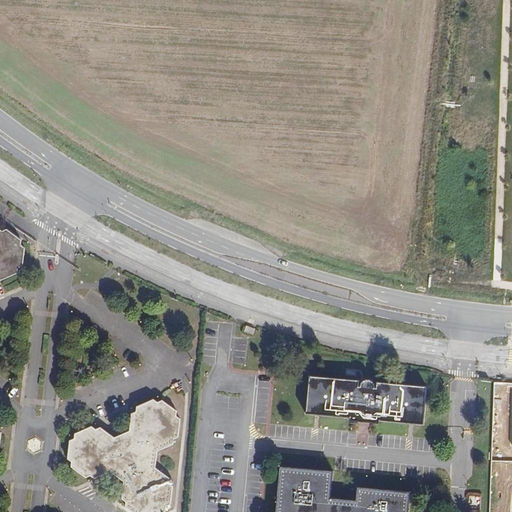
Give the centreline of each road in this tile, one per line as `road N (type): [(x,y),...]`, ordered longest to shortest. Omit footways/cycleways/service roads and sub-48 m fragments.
road 1 (secondary): [(511,315),(358,288),(216,243),(86,178),(0,118)]
road 2 (secondary): [(0,140),(107,210),(264,280),(392,316),(511,333)]
road 3 (track): [(437,0),(411,255),(424,278),(424,303)]
